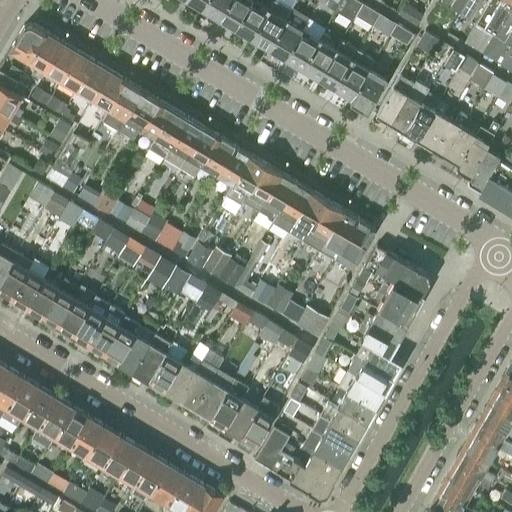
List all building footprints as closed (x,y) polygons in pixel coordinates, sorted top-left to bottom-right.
[(204,0),(201,6),(217,16),(227,0),(204,0)] [(249,0),(227,0),(217,16),(234,26),(249,0)] [(249,0),(234,26),(251,36),(268,7),(256,0),(249,0)] [(251,36),(267,46),(290,8),(275,0),(272,0),(268,7),(251,36)] [(362,2),(359,0),(340,0),(339,3),(335,9),(352,20),(355,14),(362,2)] [(451,0),(451,1),(460,8),(465,0),(451,0)] [(478,0),(465,0),(460,8),(470,14),(478,0)] [(511,0),(488,0),(464,41),(481,51),(495,30),(511,0)] [(499,62),(511,39),(511,0),(495,30),(481,51),(499,62)] [(423,12),(405,1),(398,12),(416,23),(423,12)] [(379,12),(362,2),(355,14),(372,25),(379,12)] [(267,46),(284,56),(301,27),(308,17),(291,7),(290,8),(267,46)] [(396,22),(379,12),(372,25),(388,35),(390,32),(396,22)] [(9,48),(28,59),(45,30),(30,21),(28,21),(26,22),(24,23),(23,24),(9,48)] [(413,32),(396,22),(390,32),(407,42),(413,32)] [(284,56),(301,66),(318,37),(301,27),(284,56)] [(439,38),(424,29),(416,43),(431,52),(439,38)] [(28,59),(44,69),(61,39),(45,30),(28,59)] [(301,66),(317,76),(335,47),(318,37),(301,66)] [(317,76),(334,86),(356,48),(340,38),(335,47),(317,76)] [(44,69),(60,78),(77,49),(61,39),(44,69)] [(511,39),(499,62),(511,69),(511,39)] [(447,44),(439,40),(434,51),(442,55),(447,44)] [(465,54),(453,47),(443,63),(455,70),(465,54)] [(349,98),(368,67),(373,58),(356,48),(334,86),(350,96),(349,98)] [(60,78),(76,88),(93,58),(77,49),(60,78)] [(477,60),(467,54),(460,66),(470,72),(477,60)] [(76,88),(92,97),(109,68),(93,58),(76,88)] [(484,86),(492,72),(493,71),(480,62),(470,77),(484,86)] [(368,67),(349,98),(366,108),(385,77),(368,67)] [(92,97),(108,107),(125,77),(109,68),(92,97)] [(23,109),(15,104),(21,95),(11,89),(16,79),(0,69),(0,104),(19,115),(23,109)] [(420,100),(415,97),(428,74),(420,69),(413,81),(389,121),(403,129),(420,100)] [(506,80),(492,72),(484,86),(497,94),(506,80)] [(375,113),(389,121),(413,81),(399,73),(375,113)] [(102,117),(117,127),(141,87),(125,77),(108,107),(102,117)] [(511,92),(511,83),(506,80),(497,94),(507,101),(511,92)] [(52,94),(36,84),(30,95),(46,104),(52,94)] [(133,137),(139,125),(157,96),(141,87),(117,127),(133,137)] [(68,103),(52,94),(46,104),(62,113),(68,103)] [(416,137),(434,108),(439,98),(432,94),(426,103),(420,100),(403,129),(416,137)] [(139,125),(154,134),(172,105),(157,96),(139,125)] [(447,116),(442,113),(447,103),(439,98),(434,108),(416,137),(430,145),(447,116)] [(0,125),(2,127),(7,117),(17,123),(20,116),(19,115),(0,104),(0,125)] [(148,145),(164,154),(170,144),(188,115),(172,105),(154,134),(148,145)] [(447,116),(430,145),(443,153),(461,124),(466,115),(460,112),(455,120),(447,116)] [(164,154),(179,163),(203,124),(188,115),(170,144),(164,154)] [(72,123),(59,116),(49,133),(62,141),(72,123)] [(457,161),(474,132),(479,124),(467,117),(462,125),(461,124),(443,153),(457,161)] [(479,124),(474,132),(457,161),(456,163),(456,167),(468,174),(485,145),(498,123),(493,120),(488,129),(479,124)] [(195,172),(201,162),(218,133),(203,124),(179,163),(195,172)] [(72,130),(51,164),(68,174),(70,170),(88,139),(72,130)] [(201,162),(217,171),(234,142),(218,133),(201,162)] [(51,157),(59,144),(46,136),(38,149),(51,157)] [(217,171),(232,180),(250,151),(234,142),(217,171)] [(467,179),(479,187),(497,157),(499,153),(485,145),(468,174),(467,175),(467,179)] [(250,151),(232,180),(226,191),(228,192),(221,204),(235,212),(243,199),(248,190),(265,161),(250,151)] [(511,167),(497,157),(479,187),(477,190),(511,210),(511,167)] [(265,161),(248,190),(243,199),(250,203),(255,194),(263,199),(281,170),(265,161)] [(8,162),(0,175),(0,181),(10,187),(20,170),(8,162)] [(82,177),(70,170),(68,174),(62,184),(74,191),(82,177)] [(272,219),(279,208),(296,179),(281,170),(263,199),(258,208),(267,214),(268,217),(272,219)] [(53,189),(37,179),(29,195),(45,204),(53,189)] [(288,228),(294,217),(311,188),(296,179),(279,208),(272,219),(288,228)] [(0,181),(0,200),(2,201),(10,187),(0,181)] [(94,202),(101,191),(85,181),(78,193),(94,202)] [(94,202),(109,211),(117,198),(118,196),(103,187),(101,191),(94,202)] [(304,236),(310,226),(327,197),(311,188),(294,217),(288,228),(304,236)] [(69,198),(53,189),(45,204),(44,206),(59,215),(69,198)] [(304,236),(319,245),(325,235),(342,206),(327,197),(310,226),(304,236)] [(84,206),(69,198),(59,215),(58,216),(73,225),(84,206)] [(125,221),(133,207),(117,198),(109,211),(125,221)] [(149,215),(134,205),(133,207),(125,221),(141,230),(149,215)] [(319,245),(335,255),(341,245),(358,215),(342,206),(325,235),(319,245)] [(168,218),(153,209),(149,215),(141,230),(156,238),(168,218)] [(341,245),(335,255),(351,265),(357,254),(374,225),(358,215),(341,245)] [(114,225),(98,216),(90,229),(105,239),(114,225)] [(130,235),(114,225),(105,239),(103,243),(120,253),(125,243),(130,235)] [(196,236),(182,229),(172,248),(185,255),(196,236)] [(146,244),(130,235),(125,243),(142,251),(146,244)] [(213,248),(197,238),(187,257),(202,266),(213,248)] [(268,242),(260,238),(245,264),(234,284),(251,294),(256,284),(247,279),(268,242)] [(0,276),(16,250),(0,241),(0,276)] [(394,277),(423,295),(424,294),(422,293),(429,281),(427,272),(383,246),(377,242),(365,263),(373,268),(377,270),(378,268),(393,277),(394,277)] [(142,251),(125,243),(120,253),(117,257),(133,266),(137,258),(142,251)] [(232,253),(215,243),(213,248),(202,266),(218,275),(230,255),(232,253)] [(160,253),(146,244),(142,251),(137,258),(152,267),(160,253)] [(0,276),(0,289),(10,295),(27,267),(31,259),(16,250),(0,276)] [(176,262),(160,253),(152,267),(146,277),(162,287),(164,285),(176,263),(176,262)] [(245,264),(230,255),(218,275),(234,284),(245,264)] [(190,272),(176,263),(164,285),(178,293),(180,290),(190,272)] [(358,276),(366,281),(373,268),(365,263),(358,276)] [(10,295),(25,305),(42,276),(27,267),(10,295)] [(207,281),(190,272),(180,290),(197,300),(207,281)] [(40,314),(55,323),(79,284),(63,275),(57,285),(40,314)] [(25,305),(40,314),(57,285),(42,276),(25,305)] [(275,286),(259,277),(256,284),(251,294),(265,303),(275,286)] [(393,277),(390,284),(383,280),(379,287),(415,309),(423,295),(394,277),(393,277)] [(221,290),(207,281),(197,300),(210,308),(216,297),(221,290)] [(294,291),(277,282),(275,286),(265,303),(282,312),(290,297),(294,291)] [(79,283),(79,284),(55,323),(71,332),(88,303),(94,293),(94,292),(79,283)] [(381,299),(377,306),(383,310),(406,324),(415,309),(379,287),(375,295),(381,299)] [(238,300),(221,290),(216,297),(234,307),(238,300)] [(357,296),(348,291),(340,305),(349,311),(357,296)] [(71,332),(86,341),(103,312),(109,302),(94,293),(88,303),(71,332)] [(305,306),(290,297),(282,312),(297,321),(305,306)] [(254,309),(238,300),(234,307),(233,309),(248,318),(254,309)] [(329,316),(307,303),(305,306),(297,321),(319,333),(329,316)] [(349,311),(340,305),(331,321),(340,326),(342,327),(350,312),(349,311)] [(377,306),(373,314),(367,311),(363,318),(369,321),(398,338),(406,324),(383,310),(377,306)] [(268,318),(254,309),(248,318),(248,319),(263,328),(268,318)] [(86,341),(101,350),(118,321),(103,312),(86,341)] [(283,327),(268,318),(263,328),(259,334),(274,343),(277,337),(283,327)] [(398,338),(369,321),(363,318),(358,327),(363,330),(360,336),(389,353),(398,338)] [(101,350),(117,360),(133,330),(118,321),(101,350)] [(340,326),(331,321),(323,335),(331,340),(332,340),(340,326)] [(297,336),(283,327),(277,337),(292,346),(297,336)] [(117,360),(132,369),(149,340),(133,330),(117,360)] [(132,369),(147,378),(164,349),(170,339),(155,330),(149,340),(132,369)] [(331,340),(323,335),(315,350),(323,355),(331,340)] [(312,344),(297,336),(292,346),(288,352),(303,362),(312,344)] [(360,337),(363,339),(355,353),(357,354),(364,358),(393,375),(401,361),(389,353),(360,336),(360,337)] [(170,339),(164,349),(147,378),(162,387),(180,358),(186,348),(173,340),(172,341),(170,339)] [(199,341),(189,356),(198,362),(201,357),(208,346),(199,341)] [(323,355),(315,350),(306,365),(307,366),(318,372),(327,357),(323,355)] [(357,354),(348,369),(385,390),(393,375),(364,358),(357,354)] [(178,396),(193,406),(210,376),(217,366),(201,357),(198,362),(195,367),(178,396)] [(162,387),(178,396),(195,367),(180,358),(162,387)] [(0,413),(23,374),(7,364),(0,376),(0,413)] [(318,372),(307,366),(300,378),(313,384),(319,372),(318,372)] [(338,383),(340,384),(376,405),(385,390),(348,369),(347,368),(338,383)] [(511,376),(504,372),(496,387),(511,396),(511,376)] [(0,414),(16,423),(21,414),(39,384),(23,374),(0,413),(0,414)] [(209,415),(224,424),(241,395),(247,385),(232,375),(226,386),(209,415)] [(193,406),(209,415),(226,386),(210,376),(193,406)] [(308,385),(298,380),(290,395),(291,396),(299,401),(308,385)] [(21,414),(37,423),(55,393),(39,384),(21,414)] [(340,384),(331,399),(338,402),(367,420),(376,405),(340,384)] [(511,396),(496,387),(487,402),(511,415),(511,396)] [(47,443),(53,433),(71,403),(55,393),(37,423),(31,434),(47,443)] [(272,413),(265,409),(271,399),(262,394),(257,404),(239,433),(255,443),(272,413)] [(224,424),(239,433),(257,404),(241,395),(224,424)] [(299,401),(291,396),(283,409),(293,414),(300,401),(299,401)] [(329,397),(320,412),(330,417),(359,435),(367,420),(338,402),(331,399),(329,397)] [(511,415),(487,402),(479,416),(504,431),(511,434),(511,415)] [(53,433),(69,443),(87,412),(71,403),(53,433)] [(69,443),(85,452),(103,422),(87,412),(69,443)] [(311,427),(321,432),(350,450),(359,435),(330,417),(320,412),(311,427)] [(479,416),(471,431),(496,445),(511,454),(511,451),(511,442),(501,436),(504,431),(479,416)] [(85,452),(101,462),(119,432),(103,422),(85,452)] [(273,423),(254,457),(318,495),(326,492),(333,480),(304,462),(304,461),(291,454),(295,447),(287,442),(283,449),(280,447),(288,432),(273,423)] [(471,431),(463,445),(488,460),(496,445),(471,431)] [(101,462),(117,471),(135,441),(119,432),(101,462)] [(321,432),(313,447),(342,465),(350,450),(321,432)] [(307,456),(304,461),(304,462),(333,480),(342,465),(313,447),(308,444),(302,441),(297,437),(295,439),(304,444),(300,451),(307,456)] [(117,471),(133,481),(151,451),(135,441),(117,471)] [(19,454),(3,445),(0,450),(0,452),(15,462),(19,454)] [(463,445),(454,460),(491,480),(494,474),(483,468),(488,460),(463,445)] [(167,460),(151,451),(133,481),(129,488),(131,490),(127,498),(140,506),(149,490),(167,460)] [(35,464),(19,454),(15,462),(30,472),(35,464)] [(149,490),(165,500),(183,470),(167,460),(149,490)] [(454,460),(446,474),(471,489),(476,480),(487,486),(491,480),(454,460)] [(53,472),(36,461),(35,464),(30,472),(47,481),(53,472)] [(58,495),(6,465),(1,474),(53,504),(58,495)] [(165,500),(181,509),(199,480),(183,470),(165,500)] [(63,490),(68,480),(53,472),(47,481),(63,490)] [(446,474),(438,489),(463,503),(471,489),(446,474)] [(80,501),(87,489),(69,479),(68,480),(63,490),(80,501)] [(181,509),(185,511),(201,511),(215,489),(199,480),(181,509)] [(104,494),(89,485),(87,489),(80,501),(95,509),(103,496),(104,494)] [(215,489),(201,511),(212,511),(223,494),(215,489)] [(429,504),(443,511),(472,511),(474,509),(463,503),(438,489),(429,504)] [(110,511),(115,503),(103,496),(95,509),(100,511),(110,511)] [(71,511),(75,506),(63,498),(57,508),(65,511),(71,511)] [(237,511),(241,507),(230,500),(223,511),(237,511)]
